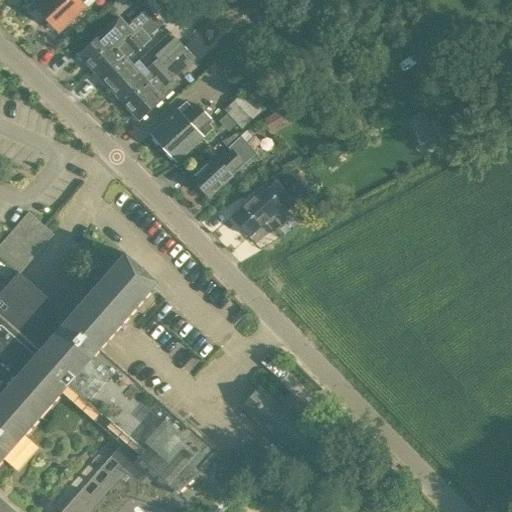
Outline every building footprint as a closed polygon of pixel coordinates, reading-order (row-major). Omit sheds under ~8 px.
[(42,0),(34,8),(46,20),(68,0),(42,0)] [(68,0),(46,20),(58,33),(86,8),(83,4),(87,0),(68,0)] [(304,8),(297,12),(313,35),(322,28),(316,19),(313,21),(304,8)] [(78,55),(93,72),(133,35),(132,35),(148,20),(142,14),(127,27),(118,18),(78,55)] [(133,35),(93,72),(108,88),(132,66),(125,58),(131,52),(133,54),(149,40),(139,29),(133,35)] [(132,66),(108,88),(123,104),(183,49),(174,39),(154,56),(157,60),(147,69),(150,73),(143,79),(132,66)] [(193,59),(183,49),(123,104),(138,121),(169,93),(177,85),(171,79),(193,59)] [(242,129),(261,112),(243,93),(224,110),(242,129)] [(263,121),(270,132),(275,129),(303,112),(297,101),(270,117),(263,121)] [(151,135),(177,163),(214,129),(210,125),(213,122),(197,104),(192,109),(186,102),(151,135)] [(355,135),(368,128),(359,112),(347,119),(355,135)] [(422,113),(407,120),(419,145),(434,137),(422,113)] [(240,137),(227,148),(230,152),(226,156),(223,152),(216,159),(213,157),(190,178),(209,197),(231,176),(257,154),(240,137)] [(280,184),(276,180),(268,187),(255,199),(254,197),(231,218),(249,238),(283,206),(287,211),(296,202),(293,199),(304,191),(291,174),(280,184)] [(0,511),(175,511),(187,499),(190,502),(228,459),(218,449),(102,348),(116,332),(126,320),(153,290),(161,281),(128,253),(126,255),(92,295),(84,304),(73,316),(21,272),(55,233),(47,226),(30,211),(29,212),(15,228),(0,245),(0,255),(19,272),(15,277),(0,293),(0,511)] [(279,405),(259,388),(242,407),(336,489),(353,469),(293,417),(305,404),(291,392),(279,405)]
